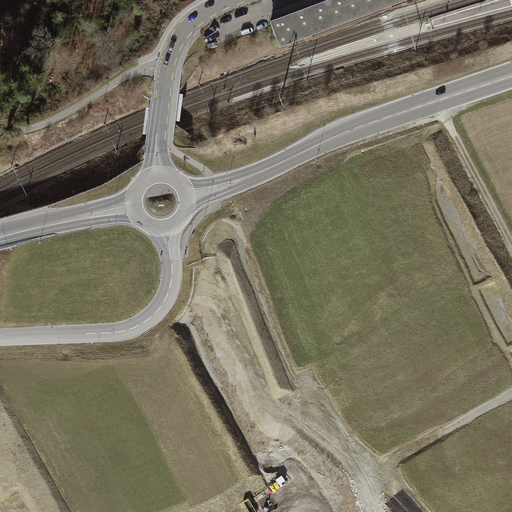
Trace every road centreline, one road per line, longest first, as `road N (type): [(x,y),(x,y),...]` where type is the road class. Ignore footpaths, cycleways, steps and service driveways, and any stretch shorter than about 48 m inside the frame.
road 1 (primary): [(511,75),(188,195)]
road 2 (track): [(511,397),(288,511)]
road 3 (residential): [(167,227),(171,282),(144,322),(0,337)]
road 4 (secondary): [(159,174),(173,47),(200,15),(234,0)]
road 5 (track): [(167,69),(144,68),(34,130),(0,135)]
road 6 (track): [(439,99),(511,243)]
road 7 (primary): [(135,206),(0,234)]
